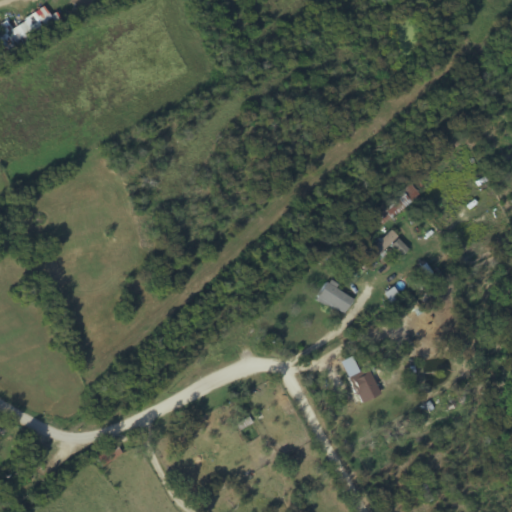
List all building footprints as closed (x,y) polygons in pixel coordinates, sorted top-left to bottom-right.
[(419,194),(407,182),(374,212),(385,225),(419,194)] [(357,263),(363,270),(385,248),(396,260),(407,250),(389,232),(357,263)] [(341,317),(352,300),(326,283),(315,299),(341,317)] [(378,395),(365,369),(347,379),(360,404),(378,395)] [(95,458),(103,468),(121,455),(113,444),(95,458)]
